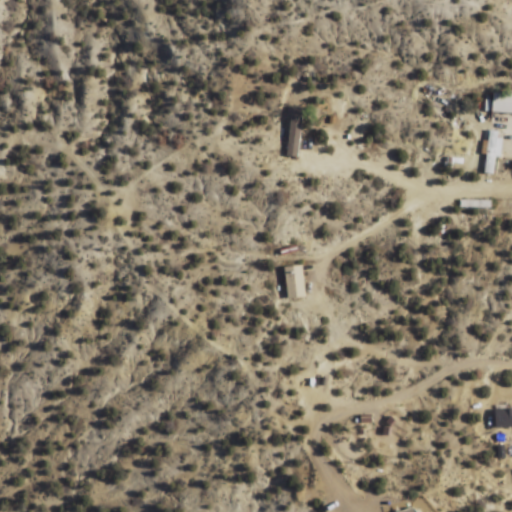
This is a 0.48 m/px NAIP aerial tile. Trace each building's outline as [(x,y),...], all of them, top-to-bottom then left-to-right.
[(511,113),(511,93),(491,93),(491,113),(511,113)] [(303,108),(290,107),(284,157),(297,159),(303,108)] [(496,174),(500,131),(488,130),(484,172),(496,174)] [(303,266),(284,266),(284,299),(303,299),(303,266)] [(511,408),(494,409),(494,428),(511,428),(511,408)]
